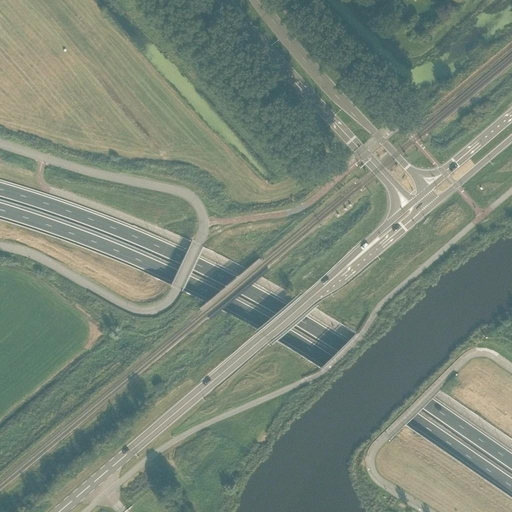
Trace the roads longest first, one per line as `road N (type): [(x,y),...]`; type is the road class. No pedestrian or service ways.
road 1 (trunk): [(0,209),(239,305),(511,485)]
road 2 (trunk): [(511,461),(280,305),(146,241),(0,188)]
road 3 (unclassified): [(0,245),(36,255),(142,311),(170,299),(204,223),(185,194),(0,144)]
road 4 (secondary): [(223,0),(409,205)]
road 5 (tertiary): [(57,511),(267,335)]
road 6 (secondary): [(426,190),(256,0)]
road 7 (tertiary): [(304,302),(337,285),(428,208)]
road 8 (tertiary): [(409,205),(304,302)]
